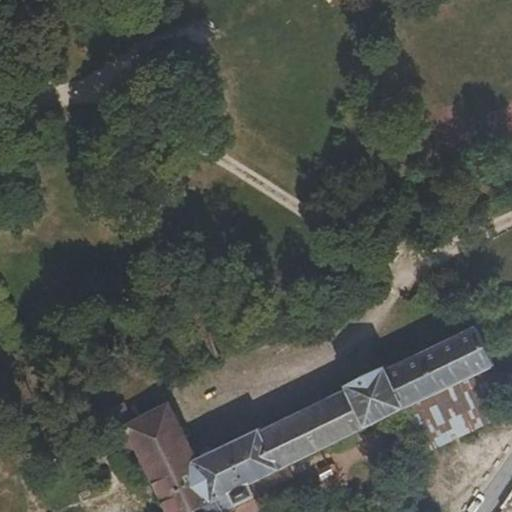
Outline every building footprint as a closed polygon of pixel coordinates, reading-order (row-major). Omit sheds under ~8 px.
[(443,108),(458,157),(479,150),(465,102),(443,108)] [(511,103),(488,113),(500,145),(511,139),(511,103)] [(198,293),(130,327),(136,339),(190,313),(204,305),(198,293)] [(214,362),(229,354),(204,305),(190,313),(214,362)] [(315,327),(330,320),(323,306),(308,313),(315,327)] [(297,335),(315,327),(308,313),(291,322),(297,335)] [(395,414),(489,369),(495,366),(476,327),(388,369),(385,365),(365,375),(343,386),(346,390),(365,427),(384,419),(395,414)] [(416,458),(511,414),(489,369),(395,414),(416,458)] [(249,483),(274,472),(330,445),(365,427),(346,390),(261,431),(258,427),(194,459),(166,403),(125,424),(129,432),(139,451),(168,511),(191,511),(228,494),(234,506),(255,496),(249,483)] [(119,460),(139,451),(129,432),(109,442),(119,460)] [(511,511),(511,492),(497,511),(511,511)]
